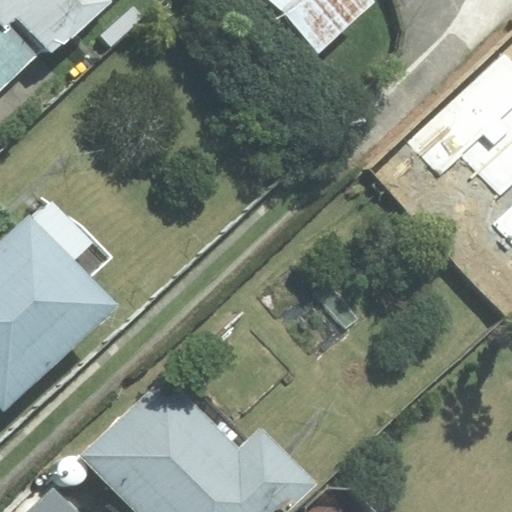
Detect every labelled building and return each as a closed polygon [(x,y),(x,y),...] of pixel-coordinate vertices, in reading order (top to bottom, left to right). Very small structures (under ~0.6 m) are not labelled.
[(0,0),(0,22),(6,29),(0,34),(0,87),(45,45),(52,52),(106,0),(0,0)] [(368,0),(267,0),(319,54),(372,4),(368,0)] [(511,58),(502,48),(404,141),(439,178),(460,158),(498,197),(511,184),(511,58)] [(511,206),(493,224),(511,243),(511,206)] [(0,403),(3,407),(114,305),(30,213),(0,240),(0,403)] [(136,511),(282,511),(311,484),(259,431),(240,450),(166,375),(82,457),(136,511)] [(75,511),(52,488),(27,511),(75,511)]
